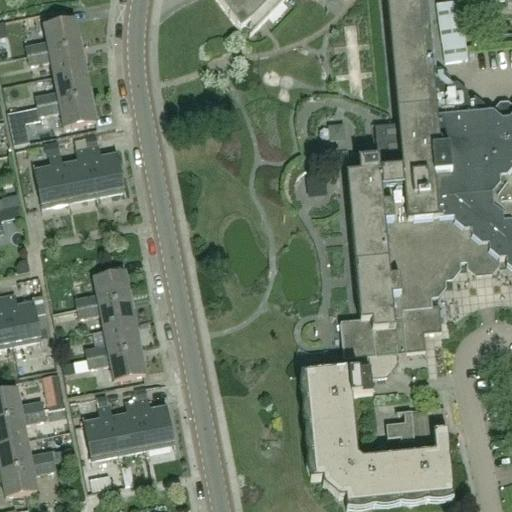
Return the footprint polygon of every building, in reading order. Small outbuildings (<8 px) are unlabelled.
[(215,0),(240,34),(250,27),(254,33),(249,37),(250,38),(282,5),(285,0),(347,0),(385,0),(397,123),(485,115),(484,107),(474,100),(467,100),(466,93),(457,85),(450,86),(449,79),(440,71),(432,71),(425,0),(215,0)] [(468,64),(466,53),(459,5),(437,8),(445,67),(468,64)] [(28,60),(80,50),(75,24),(44,30),(47,47),(26,51),(28,60)] [(54,81),(85,75),(80,50),(28,60),(30,70),(51,66),(54,81)] [(38,111),(90,100),(85,75),(54,81),(57,97),(36,101),(38,111)] [(90,100),(38,111),(40,120),(61,116),(64,132),(95,126),(90,100)] [(446,435),(432,436),(434,456),(361,463),(357,459),(351,400),(372,398),(370,384),(386,382),(397,369),(396,359),(406,359),(406,357),(424,355),(423,338),(441,337),(438,310),(437,310),(437,311),(430,311),(429,302),(437,301),(445,291),(444,284),(451,284),(459,274),(458,267),(466,266),(473,257),(488,255),(498,263),(505,262),(506,270),(511,274),(511,116),(508,122),(501,122),(492,114),(485,115),(397,123),(397,128),(375,130),(377,160),(357,162),(357,163),(358,163),(359,176),(345,177),(360,323),(340,326),(344,364),(355,363),(355,376),(349,376),(349,373),(300,377),(310,485),(322,483),(322,489),(339,503),(345,502),(345,511),(370,511),(453,504),(446,435)] [(85,140),(87,152),(98,150),(95,138),(85,140)] [(375,145),(356,146),(357,156),(375,154),(375,145)] [(87,152),(96,201),(124,196),(117,158),(101,161),(99,150),(87,152)] [(61,169),(68,206),(96,201),(87,152),(76,154),(78,166),(62,169),(61,169)] [(61,169),(62,169),(60,157),(48,159),(50,171),(33,174),(40,212),(68,206),(61,169)] [(466,266),(458,267),(475,282),(484,282),(493,283),(505,262),(498,263),(488,255),(473,257),(466,266)] [(77,314),(130,303),(125,278),(93,284),(97,301),(75,305),(77,314)] [(4,301),(14,350),(41,345),(37,320),(34,307),(18,311),(16,299),(4,301)] [(0,352),(14,350),(4,301),(0,302),(0,352)] [(43,301),(33,302),(34,307),(37,320),(46,318),(43,301)] [(103,335),(135,328),(130,303),(77,314),(79,324),(100,320),(103,335)] [(87,364),(140,353),(135,328),(103,335),(106,351),(85,355),(87,364)] [(140,353),(87,364),(89,374),(110,369),(113,385),(145,379),(140,353)] [(0,423),(46,415),(45,406),(23,409),(20,393),(0,396),(0,423)] [(110,410),(108,398),(96,400),(98,412),(110,410)] [(138,405),(147,454),(175,449),(167,411),(151,414),(149,403),(138,405)] [(147,454),(138,405),(126,407),(128,419),(112,422),(119,459),(147,454)] [(112,422),(110,410),(98,412),(101,424),(84,427),(91,465),(119,459),(112,422)] [(432,436),(446,435),(446,429),(444,412),(411,416),(414,445),(433,443),(432,436)] [(0,449),(28,444),(25,428),(48,424),(46,415),(0,423),(0,449)] [(411,416),(411,415),(396,417),(396,418),(403,417),(404,427),(385,429),(387,443),(400,442),(400,446),(398,446),(398,447),(414,445),(411,416)] [(0,468),(1,475),(55,466),(53,457),(31,460),(28,444),(0,449),(0,468)] [(55,466),(1,475),(6,501),(37,495),(34,479),(56,475),(55,466)]
